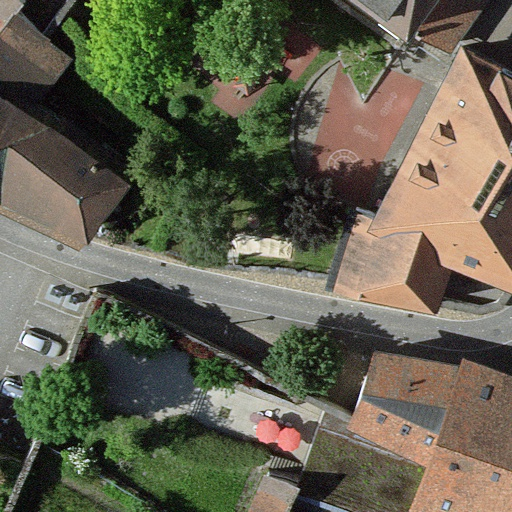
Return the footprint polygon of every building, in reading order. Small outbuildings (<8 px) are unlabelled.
[(13,0),(0,0),(0,84),(33,105),(65,60),(43,38),(9,6),(13,0)] [(71,0),(13,0),(9,6),(43,38),(71,0)] [(367,0),(440,51),(478,0),(367,0)] [(511,284),(511,73),(454,41),(363,218),(345,210),(322,280),(428,300),(443,259),(511,284)] [(0,84),(0,169),(33,105),(0,84)] [(125,164),(33,105),(0,169),(0,187),(81,226),(125,164)] [(400,511),(405,501),(455,369),(371,346),(346,406),(340,415),(323,408),(299,470),(294,482),(376,511),(400,511)] [(435,511),(511,511),(511,370),(461,354),(455,369),(405,501),(435,511)] [(264,462),(262,470),(244,511),(281,511),(294,482),(299,470),(264,462)]
